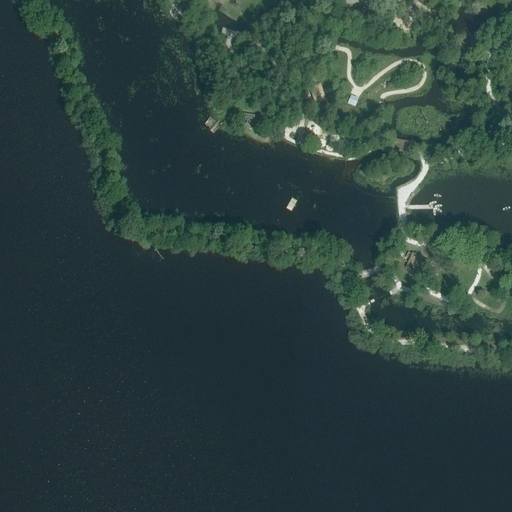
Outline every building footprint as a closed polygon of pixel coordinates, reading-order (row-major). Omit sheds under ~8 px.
[(322,91),(320,84),(310,87),(311,89),(316,104),(326,101),(323,94),(323,93),(323,92),(322,91)] [(358,98),(351,95),(347,104),(355,107),(358,98)] [(255,115),(242,113),(242,114),(241,119),(253,121),(254,120),(255,115)] [(405,153),(413,155),(413,154),(415,146),(415,144),(404,141),(401,141),(400,141),(393,139),(392,140),(392,141),(390,149),(390,150),(403,153),(405,153)] [(409,261),(406,268),(415,272),(417,269),(424,272),(428,264),(420,260),(422,257),(420,256),(413,253),(409,261)]
